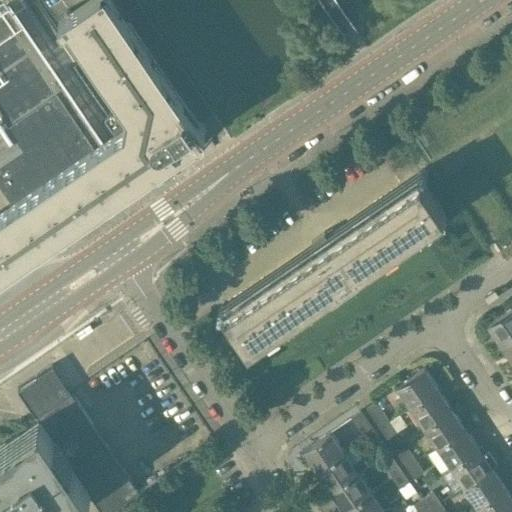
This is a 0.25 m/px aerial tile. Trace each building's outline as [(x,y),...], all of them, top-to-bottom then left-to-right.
[(0,269),(41,242),(46,249),(120,198),(128,193),(123,185),(142,171),(148,179),(168,166),(169,165),(164,157),(179,146),(182,151),(189,147),(193,152),(208,135),(205,130),(205,129),(205,128),(205,127),(205,126),(204,125),(204,124),(203,123),(202,123),(201,122),(200,122),(198,122),(195,121),(193,121),(174,93),(111,0),(77,0),(60,12),(62,14),(56,17),(61,24),(66,20),(125,108),(123,125),(115,131),(103,139),(74,159),(12,200),(0,207),(0,269)] [(74,159),(103,139),(9,1),(8,2),(0,7),(0,181),(12,200),(74,159)] [(419,175),(225,308),(248,343),(443,210),(419,175)] [(502,343),(511,336),(511,305),(487,322),(502,343)] [(511,336),(502,343),(511,357),(511,336)] [(411,405),(438,386),(424,365),(396,384),(411,405)] [(16,390),(35,417),(70,393),(51,366),(16,390)] [(451,406),(438,386),(411,405),(424,424),(451,406)] [(106,511),(140,489),(71,388),(36,412),(40,419),(0,446),(0,503),(6,511),(59,511),(90,491),(104,511),(106,511)] [(365,404),(379,425),(390,418),(376,397),(365,404)] [(424,424),(437,444),(465,426),(451,406),(424,424)] [(351,414),(365,435),(375,429),(360,408),(351,414)] [(379,425),(386,435),(397,428),(390,418),(379,425)] [(478,445),(465,426),(437,444),(450,464),(478,445)] [(316,468),(345,449),(331,428),(302,447),(316,468)] [(375,429),(365,435),(372,445),(381,439),(375,429)] [(450,464),(464,484),(492,465),(497,462),(489,450),(483,453),(478,445),(450,464)] [(399,454),(406,465),(417,458),(409,447),(399,454)] [(353,462),(345,449),(316,468),(329,488),(358,469),(369,462),(364,455),(353,462)] [(384,463),(392,475),(402,469),(394,457),(384,463)] [(424,469),(417,458),(406,465),(414,476),(424,469)] [(505,485),(492,465),(464,484),(477,504),(505,485)] [(329,488),(343,508),(371,489),(358,469),(329,488)] [(402,469),(392,475),(399,486),(409,479),(402,469)] [(477,504),(482,511),(506,511),(511,509),(511,495),(505,485),(477,504)] [(379,511),(385,508),(371,489),(343,508),(345,511),(379,511)] [(423,495),(431,506),(440,500),(432,489),(423,495)] [(414,501),(421,511),(423,511),(431,506),(423,495),(414,501)] [(440,500),(431,506),(434,511),(445,511),(447,511),(440,500)]
